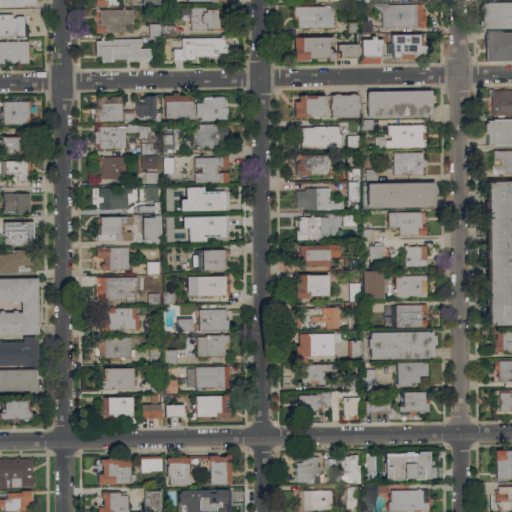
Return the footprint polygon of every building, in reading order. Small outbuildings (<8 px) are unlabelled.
[(511,2),(511,28),(490,29),(490,28),(485,29),(485,26),(483,26),(483,22),(485,22),(485,10),(483,10),(483,7),(485,7),(485,4),(490,4),(490,3),(511,2)] [(421,4),(421,10),(424,10),(424,26),(381,27),(381,18),(373,18),(373,5),(421,4)] [(332,6),(332,28),(295,28),(295,17),(293,17),(293,6),(332,6)] [(222,7),(222,11),(225,10),(225,21),(223,21),(223,30),(212,30),(212,28),(205,28),(205,30),(189,30),(189,7),(222,7)] [(132,9),(132,24),(124,24),(124,31),(103,32),(103,33),(95,33),(94,23),(99,23),(99,18),(98,18),(97,14),(98,14),(98,9),(132,9)] [(0,13),(12,13),(12,17),(15,17),(15,16),(23,15),(23,27),(28,27),(28,36),(15,36),(15,32),(12,32),(12,36),(0,36),(0,13)] [(371,21),(371,32),(346,32),(346,21),(371,21)] [(159,23),(159,25),(174,25),(175,36),(147,36),(147,23),(159,23)] [(511,60),(484,61),(483,32),(485,31),(485,30),(504,30),(504,33),(511,32),(511,60)] [(421,34),(421,45),(423,45),(423,58),(390,58),(390,43),(389,43),(389,34),(421,34)] [(220,37),(220,35),(223,35),(223,37),(226,37),(226,53),(218,53),(218,56),(186,57),(186,60),(172,60),(172,48),(180,48),(180,38),(220,37)] [(332,36),(332,42),(327,42),(327,48),(329,48),(329,52),(333,52),(333,61),(326,61),(326,58),(307,58),(307,60),(293,60),(292,37),(332,36)] [(369,39),(369,36),(375,36),(375,39),(381,39),(381,46),(380,46),(380,57),(360,57),(360,39),(369,39)] [(100,40),(100,37),(102,37),(102,40),(109,40),(109,39),(140,38),(140,40),(141,40),(141,42),(140,42),(140,44),(138,44),(138,48),(149,48),(150,61),(125,61),(125,58),(112,58),(112,61),(100,61),(100,55),(95,55),(95,40),(100,40)] [(0,41),(27,41),(27,47),(31,47),(31,57),(27,57),(28,63),(24,63),(24,64),(22,64),(22,63),(13,63),(13,64),(10,65),(10,63),(0,63),(0,41)] [(357,43),(357,57),(339,57),(339,50),(336,50),(336,44),(357,43)] [(430,90),(430,94),(433,94),(433,103),(430,103),(430,115),(426,115),(426,116),(366,117),(365,92),(366,92),(366,91),(430,90)] [(511,90),(511,114),(503,115),(503,117),(496,117),(496,115),(490,115),(490,97),(491,97),(491,90),(511,90)] [(171,94),(171,92),(179,92),(179,94),(191,94),(192,119),(182,119),(182,116),(175,117),(175,118),(162,118),(162,95),(171,94)] [(357,94),(357,117),(330,117),(329,94),(357,94)] [(145,97),(144,95),(154,95),(154,112),(156,112),(156,115),(154,115),(154,119),(150,119),(150,115),(142,115),(142,117),(137,117),(137,115),(136,116),(136,109),(134,109),(134,99),(140,99),(140,97),(145,97)] [(323,95),(323,108),(325,108),(325,117),(292,117),(292,96),(323,95)] [(105,96),(105,98),(109,98),(109,96),(121,96),(121,121),(93,121),(93,113),(89,113),(89,107),(93,107),(93,105),(95,105),(95,96),(105,96)] [(226,96),(226,119),(216,119),(216,117),(213,117),(213,120),(200,121),(199,117),(195,117),(194,102),(200,102),(200,96),(226,96)] [(30,101),(30,123),(2,124),(1,101),(30,101)] [(132,109),(132,122),(122,122),(122,109),(132,109)] [(511,118),(511,145),(491,146),(491,145),(486,145),(486,133),(483,133),(483,123),(485,123),(485,120),(491,120),(491,119),(511,118)] [(372,119),(372,130),(359,131),(359,119),(372,119)] [(126,125),(126,123),(140,123),(140,126),(149,126),(149,129),(150,129),(151,138),(137,139),(137,132),(124,132),(124,148),(96,148),(96,143),(93,144),(93,131),(96,131),(96,126),(126,125)] [(216,123),(216,133),(224,133),(224,140),(216,141),(217,148),(197,149),(197,144),(191,144),(191,128),(196,128),(196,124),(216,123)] [(425,147),(374,148),(373,136),(386,136),(386,125),(424,124),(425,147)] [(312,127),(312,126),(338,126),(338,133),(341,133),(341,148),(292,148),(292,132),(297,132),(297,127),(312,127)] [(357,131),(358,146),(346,147),(346,131),(357,131)] [(172,134),(173,149),(165,149),(165,152),(161,152),(160,134),(172,134)] [(0,136),(19,136),(19,154),(0,154),(0,136)] [(148,142),(149,154),(140,154),(140,142),(148,142)] [(511,150),(511,173),(492,173),(491,165),(499,165),(499,159),(492,159),(491,150),(511,150)] [(424,151),(424,174),(392,175),(392,152),(424,151)] [(328,154),(328,174),(293,175),(293,154),(328,154)] [(156,155),(156,168),(140,168),(140,155),(156,155)] [(124,174),(118,174),(118,178),(96,179),(96,175),(99,174),(99,167),(96,167),(95,156),(101,156),(101,157),(122,156),(122,157),(124,157),(124,174)] [(227,156),(227,166),(217,166),(217,172),(227,172),(228,182),(215,183),(215,182),(194,182),(193,173),(200,173),(200,166),(193,167),(193,157),(227,156)] [(173,157),(173,177),(167,178),(167,173),(161,173),(161,158),(173,157)] [(0,160),(19,160),(19,158),(27,158),(27,178),(25,178),(25,181),(11,182),(11,176),(0,176),(0,160)] [(376,168),(376,180),(365,180),(365,169),(376,168)] [(156,171),(156,183),(145,183),(144,172),(156,171)] [(357,181),(357,199),(346,200),(346,181),(357,181)] [(511,324),(494,324),(494,325),(486,325),(485,258),(484,258),(484,248),(485,248),(484,181),(493,181),(511,181),(511,324)] [(433,182),(433,207),(366,208),(366,183),(433,182)] [(200,187),(200,186),(226,185),(227,196),(228,196),(229,205),(227,205),(227,207),(213,207),(213,203),(206,203),(206,204),(205,205),(204,205),(202,205),(202,204),(202,207),(198,207),(198,195),(193,195),(193,187),(200,187)] [(131,186),(131,193),(126,193),(126,204),(92,205),(92,186),(131,186)] [(157,186),(157,194),(158,194),(158,197),(157,197),(157,200),(143,200),(143,186),(157,186)] [(180,186),(181,193),(186,193),(186,199),(180,199),(167,199),(167,200),(163,200),(162,187),(180,186)] [(330,188),(330,192),(328,192),(328,200),(341,200),(341,208),(327,209),(304,209),(304,207),(295,207),(295,190),(304,190),(303,188),(330,188)] [(28,193),(29,212),(20,212),(20,214),(14,214),(14,212),(2,212),(2,193),(28,193)] [(159,201),(159,213),(141,213),(140,201),(159,201)] [(181,203),(181,211),(168,212),(168,204),(181,203)] [(342,226),(341,212),(355,211),(355,225),(342,226)] [(420,211),(421,225),(425,225),(425,235),(416,235),(416,234),(397,235),(397,227),(387,227),(386,212),(420,211)] [(181,236),(173,236),(172,243),(166,243),(166,236),(163,236),(163,213),(181,213),(181,236)] [(153,215),(159,215),(160,243),(153,243),(153,241),(141,241),(141,217),(153,217),(153,215)] [(95,240),(95,233),(98,233),(98,225),(99,225),(99,216),(131,216),(132,225),(125,225),(125,231),(131,231),(131,240),(95,240)] [(328,217),(328,240),(295,239),(295,230),(297,230),(297,217),(328,217)] [(199,221),(199,222),(215,222),(215,220),(223,220),(227,220),(227,230),(227,239),(215,239),(215,241),(199,241),(199,242),(191,242),(191,226),(187,226),(187,221),(199,221)] [(32,221),(32,236),(35,236),(35,245),(3,245),(2,222),(32,221)] [(371,228),(371,241),(360,241),(359,228),(371,228)] [(337,244),(338,257),(328,257),(328,265),(295,266),(294,253),(297,253),(297,245),(337,244)] [(382,244),(383,264),(369,264),(368,245),(382,244)] [(403,266),(403,245),(407,245),(407,246),(414,246),(414,245),(416,245),(416,246),(425,245),(425,265),(403,266)] [(127,247),(127,269),(113,269),(113,270),(100,270),(99,268),(99,265),(100,263),(103,263),(103,258),(99,258),(99,257),(95,257),(95,247),(127,247)] [(0,253),(7,253),(11,253),(13,253),(13,251),(13,249),(31,249),(31,257),(32,257),(32,263),(31,263),(31,265),(16,266),(16,272),(0,272),(0,253)] [(227,249),(227,257),(222,257),(223,270),(195,271),(194,250),(227,249)] [(358,256),(358,270),(344,271),(344,256),(358,256)] [(158,261),(158,273),(145,274),(145,261),(158,261)] [(381,270),(381,281),(382,281),(383,298),(362,298),(361,270),(381,270)] [(327,274),(327,296),(308,296),(308,298),(294,298),(294,280),(296,280),(296,274),(327,274)] [(135,276),(135,275),(138,275),(138,279),(136,279),(136,290),(133,290),(133,300),(95,301),(95,293),(94,293),(94,285),(95,285),(95,278),(94,278),(94,276),(135,276)] [(228,275),(228,279),(223,279),(223,283),(228,283),(228,288),(227,288),(227,296),(194,296),(194,295),(185,295),(185,276),(228,275)] [(425,275),(426,297),(394,298),(394,275),(425,275)] [(0,278),(36,278),(36,334),(0,334),(0,278)] [(359,282),(359,301),(348,301),(347,282),(359,282)] [(173,291),(173,303),(162,303),(161,291),(173,291)] [(159,304),(147,304),(147,293),(159,293),(159,304)] [(353,302),(353,311),(340,311),(340,302),(353,302)] [(426,304),(426,312),(420,312),(420,319),(426,319),(426,327),(395,327),(394,304),(426,304)] [(134,307),(134,313),(137,313),(137,330),(99,330),(99,307),(134,307)] [(337,307),(337,313),(338,313),(338,327),(337,327),(337,328),(323,328),(323,327),(314,327),(314,326),(310,326),(310,328),(295,328),(295,308),(337,307)] [(224,309),(224,317),(227,316),(227,330),(197,331),(197,309),(224,309)] [(191,318),(191,331),(175,331),(175,318),(191,318)] [(154,322),(155,333),(143,334),(143,322),(154,322)] [(511,352),(504,353),(504,351),(494,351),(494,353),(493,353),(493,338),(496,338),(496,331),(511,330),(511,352)] [(427,331),(427,332),(431,332),(431,335),(434,335),(434,344),(431,344),(432,357),(427,357),(427,358),(369,359),(368,348),(366,348),(366,338),(368,338),(368,332),(427,331)] [(331,333),(332,355),(305,356),(305,362),(299,362),(299,364),(327,364),(327,371),(323,371),(323,382),(300,383),(299,376),(296,376),(296,356),(294,356),(294,345),(297,345),(296,333),(331,333)] [(219,335),(219,334),(223,334),(223,335),(227,335),(227,344),(224,344),(224,352),(227,352),(227,356),(195,356),(195,336),(205,336),(205,335),(219,335)] [(37,366),(21,366),(21,365),(0,365),(0,340),(3,340),(3,342),(13,342),(13,340),(22,339),(22,336),(37,336),(37,366)] [(130,357),(98,357),(98,349),(96,349),(96,337),(129,336),(130,357)] [(359,339),(360,361),(347,361),(347,350),(345,350),(345,341),(347,341),(347,340),(359,339)] [(175,349),(175,364),(162,364),(162,349),(175,349)] [(149,365),(148,350),(159,350),(160,364),(149,365)] [(511,378),(506,378),(506,381),(497,381),(497,370),(493,370),(493,360),(497,360),(497,361),(511,360),(511,378)] [(425,361),(426,375),(417,376),(417,382),(409,382),(409,385),(395,385),(395,362),(425,361)] [(228,365),(228,387),(194,388),(194,386),(186,386),(186,368),(193,368),(193,366),(228,365)] [(131,367),(131,388),(97,389),(97,380),(99,380),(99,373),(101,373),(101,368),(131,367)] [(375,368),(375,390),(364,390),(363,368),(375,368)] [(0,369),(35,369),(35,380),(36,380),(37,390),(0,390),(0,369)] [(358,378),(358,383),(356,383),(356,390),(344,390),(344,378),(358,378)] [(176,393),(163,393),(163,379),(176,379),(176,393)] [(149,384),(161,384),(161,393),(150,393),(149,384)] [(314,394),(314,393),(319,393),(319,390),(340,390),(340,397),(336,397),(336,406),(337,406),(337,420),(330,420),(329,407),(323,407),(323,403),(320,403),(320,411),(297,411),(297,395),(314,394)] [(511,390),(511,413),(494,414),(493,405),(492,405),(492,398),(493,398),(493,390),(511,390)] [(423,391),(423,398),(426,398),(426,411),(413,412),(413,414),(407,414),(407,412),(396,412),(396,406),(401,406),(401,392),(423,391)] [(221,395),(222,394),(223,393),(225,393),(227,394),(227,396),(227,398),(226,399),(223,400),(224,404),(227,405),(228,406),(227,418),(214,418),(214,416),(193,416),(193,412),(190,412),(190,408),(193,408),(193,395),(221,395)] [(131,396),(131,417),(111,418),(111,419),(104,419),(102,420),(100,420),(98,418),(98,416),(97,409),(101,409),(100,397),(131,396)] [(358,397),(358,414),(342,415),(341,397),(358,397)] [(26,399),(27,406),(29,406),(30,419),(25,419),(25,421),(21,421),(21,419),(17,419),(17,421),(9,422),(9,419),(0,419),(0,412),(3,412),(3,399),(26,399)] [(388,400),(388,413),(363,413),(363,401),(388,400)] [(159,403),(160,417),(140,418),(140,404),(159,403)] [(182,404),(182,417),(164,417),(163,404),(182,404)] [(511,461),(510,461),(510,467),(511,467),(511,479),(494,479),(494,460),(493,460),(493,450),(502,450),(511,450),(511,461)] [(427,462),(428,462),(428,479),(412,479),(412,478),(404,478),(404,479),(390,479),(390,480),(384,480),(383,462),(383,458),(384,458),(384,453),(401,453),(401,452),(405,452),(405,453),(414,453),(414,454),(415,454),(415,451),(427,451),(427,462)] [(363,452),(373,452),(374,481),(364,481),(363,452)] [(198,456),(206,456),(206,455),(217,455),(217,456),(225,456),(225,454),(231,454),(231,461),(229,461),(229,484),(224,484),(224,483),(208,484),(207,469),(198,469),(198,456)] [(347,483),(341,483),(341,474),(327,474),(322,470),(322,458),(334,458),(334,459),(337,459),(337,456),(348,456),(348,455),(356,454),(356,459),(354,459),(355,465),(358,465),(359,483),(358,483),(358,484),(347,484),(347,483)] [(159,455),(159,470),(148,471),(148,472),(138,472),(138,469),(137,470),(137,464),(138,464),(138,456),(159,455)] [(192,470),(193,475),(188,475),(188,484),(167,484),(167,476),(165,476),(165,471),(166,471),(166,463),(165,463),(165,457),(174,457),(174,455),(184,455),(184,457),(198,456),(198,469),(192,470)] [(318,461),(315,461),(315,467),(318,466),(318,475),(314,475),(314,484),(306,484),(306,482),(295,482),(295,472),(294,472),(294,467),(295,467),(295,457),(317,456),(318,461)] [(106,459),(106,458),(114,457),(114,459),(121,459),(121,460),(128,460),(128,474),(134,474),(134,484),(96,484),(96,474),(101,474),(101,465),(98,465),(98,459),(106,459)] [(0,458),(30,458),(31,486),(20,486),(20,488),(0,488),(0,458)] [(358,511),(351,511),(351,509),(340,509),(340,487),(347,487),(347,484),(358,484),(358,511)] [(374,500),(374,511),(366,511),(362,511),(362,484),(374,484),(374,500)] [(159,486),(159,502),(146,502),(146,487),(159,486)] [(511,486),(511,507),(509,507),(509,509),(497,510),(497,503),(495,503),(495,502),(494,502),(494,490),(496,490),(496,486),(511,486)] [(175,487),(175,498),(164,498),(163,487),(175,487)] [(416,489),(416,488),(418,488),(418,489),(427,489),(427,509),(419,509),(419,511),(412,511),(412,509),(405,509),(405,511),(387,511),(387,508),(385,508),(385,503),(387,503),(387,501),(387,494),(389,494),(389,490),(416,489)] [(19,492),(19,490),(28,490),(29,501),(27,501),(27,505),(23,505),(23,511),(15,511),(6,511),(2,511),(2,507),(0,507),(0,499),(4,499),(4,492),(19,492)] [(331,490),(332,511),(299,511),(298,490),(331,490)] [(107,491),(107,492),(120,492),(120,495),(125,495),(126,509),(127,510),(127,511),(96,511),(96,507),(102,506),(102,498),(100,498),(100,492),(107,491)] [(190,511),(184,511),(183,505),(190,505),(190,492),(202,491),(202,493),(204,492),(204,491),(228,491),(228,511),(190,511)]
